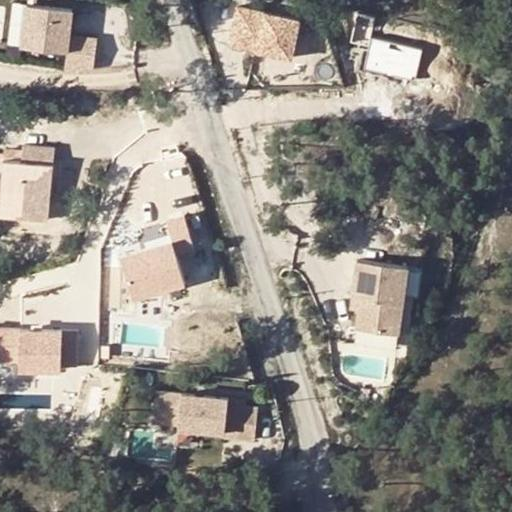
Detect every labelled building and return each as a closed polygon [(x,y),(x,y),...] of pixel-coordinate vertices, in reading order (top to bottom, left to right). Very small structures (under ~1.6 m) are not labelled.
[(305,61),(316,17),(246,0),(245,0),(234,43),(305,61)] [(68,50),(66,70),(94,68),(98,38),(70,35),(73,8),(29,3),(24,44),(68,50)] [(0,182),(0,201),(2,202),(50,206),(54,149),(24,147),(23,153),(22,163),(5,161),(4,168),(3,183),(0,182)] [(23,153),(6,152),(5,161),(22,163),(23,153)] [(2,202),(1,216),(49,221),(50,206),(2,202)] [(135,253),(150,299),(202,281),(187,236),(135,253)] [(408,265),(358,259),(354,296),(361,296),(359,308),(357,327),(398,334),(408,265)] [(354,296),(352,307),(359,308),(361,296),(354,296)] [(0,365),(88,365),(88,326),(0,325),(0,365)] [(228,400),(157,386),(152,417),(177,422),(176,425),(222,433),(222,438),(251,443),(256,411),(227,406),(228,400)]
